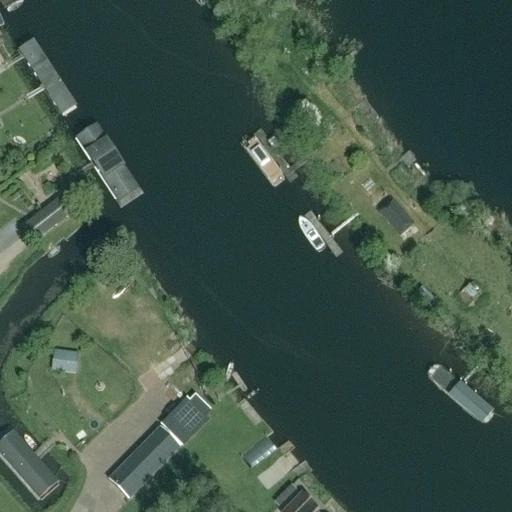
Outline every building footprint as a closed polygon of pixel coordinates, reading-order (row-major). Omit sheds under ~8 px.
[(33,39),(16,50),(60,117),(78,105),(33,39)] [(96,120),(71,135),(118,208),(142,193),(96,120)] [(21,228),(33,244),(33,245),(71,217),(58,200),(21,228)] [(398,241),(415,226),(393,201),(376,215),(398,241)] [(51,372),(63,373),(66,353),(54,352),(51,372)] [(0,438),(20,421),(11,411),(8,406),(6,402),(4,397),(2,389),(1,382),(1,377),(0,376),(0,438)] [(123,426),(148,406),(140,397),(116,416),(123,426)] [(207,421),(204,418),(190,404),(187,401),(162,427),(182,447),(207,421)] [(108,482),(128,502),(179,449),(159,430),(108,482)] [(64,483),(18,432),(0,448),(0,455),(42,503),(64,483)] [(278,508),(296,492),(290,486),(273,503),(278,508)] [(301,496),(285,511),(317,511),(301,496)]
